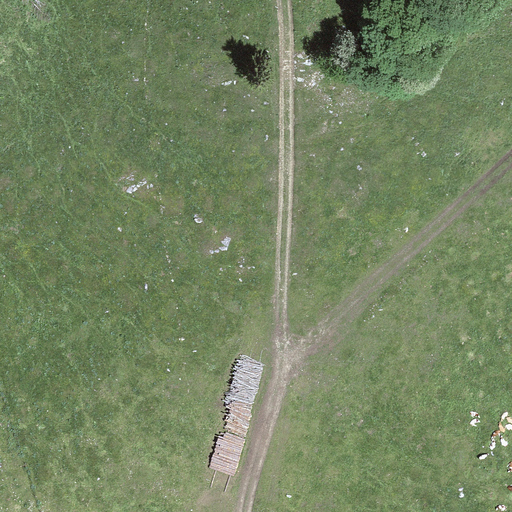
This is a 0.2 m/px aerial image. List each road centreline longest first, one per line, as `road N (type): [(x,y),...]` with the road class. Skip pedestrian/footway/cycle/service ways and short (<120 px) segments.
road 1 (track): [(246,511),(283,363),(284,0)]
road 2 (track): [(511,158),(283,363)]
